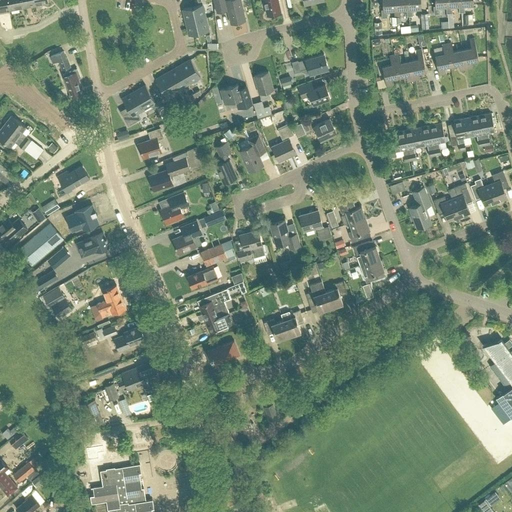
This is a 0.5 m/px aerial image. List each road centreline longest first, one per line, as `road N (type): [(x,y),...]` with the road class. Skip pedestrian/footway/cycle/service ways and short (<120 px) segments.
road 1 (unclassified): [(190,386),(120,201),(105,136)]
road 2 (residential): [(190,386),(289,363),(412,278)]
road 3 (residential): [(511,147),(489,89),(354,116)]
road 4 (residential): [(167,0),(178,50),(99,100)]
road 5 (unclassified): [(212,511),(190,386)]
road 6 (residential): [(0,203),(69,147),(105,136)]
road 7 (residential): [(405,256),(361,142)]
